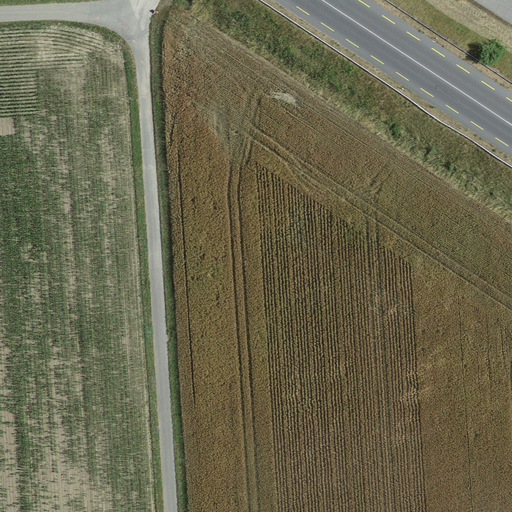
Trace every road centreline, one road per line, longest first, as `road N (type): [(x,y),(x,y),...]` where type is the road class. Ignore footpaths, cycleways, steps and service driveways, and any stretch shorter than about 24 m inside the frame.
road 1 (track): [(171,511),(137,5),(0,14)]
road 2 (primary): [(511,125),(322,0)]
